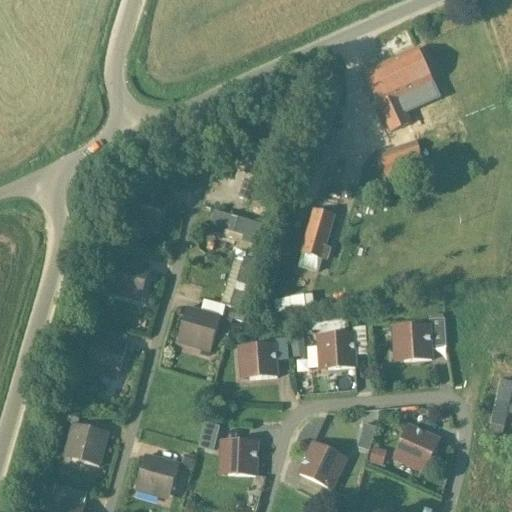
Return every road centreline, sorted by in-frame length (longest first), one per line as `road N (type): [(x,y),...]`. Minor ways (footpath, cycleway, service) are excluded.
road 1 (unclassified): [(133,134),(429,0)]
road 2 (unclassified): [(43,175),(58,210),(56,261),(0,449)]
road 3 (unclassified): [(134,0),(114,78),(133,134)]
